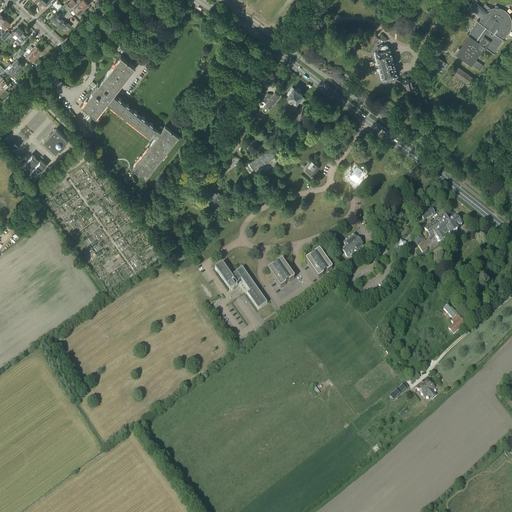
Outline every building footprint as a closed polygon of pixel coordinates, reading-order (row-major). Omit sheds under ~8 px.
[(76,2),(73,0),(71,0),(67,4),(79,15),(84,10),(76,2)] [(82,0),(81,1),(79,0),(77,0),(76,2),(84,10),(89,5),(83,0),(82,0)] [(488,13),(473,0),(468,6),(484,19),(483,20),(482,19),(480,21),(481,22),(480,23),(476,21),(477,21),(468,35),(467,34),(469,36),(460,49),(459,48),(455,54),(456,54),(471,65),(471,66),(472,65),(480,71),(483,66),(475,60),(475,59),(484,46),(494,54),(494,53),(503,40),(504,40),(501,38),(504,34),(506,35),(510,29),(508,28),(511,24),(507,22),(510,18),(506,15),(508,14),(496,5),(492,11),(490,9),(488,13)] [(58,9),(62,5),(57,1),(53,5),(58,9)] [(63,16),(60,13),(58,15),(57,14),(51,19),(57,24),(62,18),(63,16)] [(67,23),(62,18),(57,24),(62,29),(64,26),(68,30),(71,26),(67,22),(67,23)] [(2,38),(7,33),(5,31),(7,30),(6,29),(11,24),(6,19),(0,25),(3,27),(2,28),(1,32),(2,33),(1,34),(1,37),(2,38)] [(19,37),(24,31),(19,26),(14,32),(13,31),(11,33),(14,36),(13,36),(16,39),(17,39),(19,37)] [(24,31),(19,37),(17,39),(16,39),(15,40),(20,45),(24,41),(29,36),(24,31)] [(4,41),(11,34),(8,32),(7,33),(2,38),(4,41)] [(34,49),(30,46),(32,44),(30,42),(26,46),(32,51),(37,56),(42,51),(37,46),(34,49)] [(389,49),(389,48),(387,46),(385,45),(377,47),(376,48),(377,52),(376,53),(376,52),(375,53),(377,58),(376,58),(377,59),(380,72),(380,73),(381,73),(382,78),(382,79),(383,82),(395,79),(400,82),(402,87),(405,85),(407,89),(413,88),(410,79),(406,80),(406,79),(401,80),(397,77),(396,75),(397,75),(397,74),(395,69),(395,68),(394,64),(392,64),(390,55),(391,55),(392,55),(391,54),(390,49),(390,48),(389,49)] [(32,61),(37,56),(32,51),(27,56),(32,61)] [(82,105),(82,104),(82,105),(83,106),(81,108),(86,112),(88,110),(90,111),(88,114),(94,119),(96,116),(107,102),(111,105),(111,106),(111,105),(150,136),(150,137),(152,135),(155,138),(132,168),(138,173),(139,172),(140,174),(146,179),(179,137),(180,137),(173,132),(173,133),(171,131),(172,131),(165,126),(161,132),(152,125),(153,124),(150,122),(149,123),(144,119),(145,118),(142,116),(141,117),(136,113),(137,112),(134,109),(134,111),(129,107),(129,105),(127,103),(126,104),(121,100),(122,99),(119,97),(118,98),(113,94),(135,67),(135,66),(129,61),(129,62),(127,61),(127,60),(121,55),(82,105)] [(441,60),(438,57),(437,57),(437,58),(431,66),(431,67),(437,71),(444,62),(442,60),(442,59),(441,60)] [(16,59),(12,64),(13,65),(19,71),(23,66),(16,59)] [(19,71),(13,65),(8,70),(6,72),(9,75),(11,73),(14,76),(19,71)] [(468,83),(472,78),(456,66),(451,72),(468,83)] [(0,81),(0,80),(0,84),(5,89),(9,84),(3,78),(0,81)] [(286,95),(288,96),(286,98),(288,100),(288,101),(289,102),(290,103),(291,103),(292,103),(292,102),(294,104),(297,101),(300,104),(302,103),(305,99),(304,98),(301,95),(301,94),(302,94),(301,94),(299,92),(301,90),(297,87),(296,90),(294,88),(293,88),(292,87),(286,95)] [(280,95),(275,92),(272,95),(271,94),(268,94),(263,100),(264,102),(266,104),(263,108),(263,111),(265,113),(267,111),(270,107),(271,107),(280,95)] [(87,140),(91,137),(69,109),(65,112),(87,140)] [(61,151),(69,141),(56,129),(44,142),(56,154),(60,150),(61,151)] [(225,149),(216,154),(220,160),(229,154),(225,149)] [(244,165),(254,180),(257,178),(260,175),(279,163),(272,152),(270,149),(250,162),(248,159),(245,161),(246,163),(244,165)] [(39,162),(35,158),(36,158),(32,154),(22,165),(26,169),(26,168),(30,171),(28,173),(34,179),(46,166),(40,160),(39,162)] [(312,176),(316,171),(319,167),(312,162),(305,170),(312,176)] [(360,166),(355,163),(352,167),(350,166),(349,168),(350,169),(347,173),(350,176),(348,178),(355,183),(357,181),(360,177),(362,175),(364,176),(367,172),(365,171),(366,169),(365,167),(363,165),(361,166),(360,166)] [(217,193),(213,191),(204,204),(209,207),(214,200),(220,204),(225,196),(218,192),(217,193)] [(424,221),(435,214),(432,209),(420,216),(424,221)] [(449,223),(444,214),(436,220),(436,219),(436,220),(434,221),(431,223),(430,224),(429,224),(423,228),(430,239),(418,247),(422,253),(427,250),(426,248),(437,241),(440,246),(446,242),(443,238),(449,235),(449,236),(450,237),(457,232),(456,231),(456,230),(461,227),(456,218),(455,219),(453,220),(452,220),(452,221),(449,223)] [(403,237),(409,232),(408,230),(406,228),(405,226),(398,231),(400,233),(398,235),(400,238),(402,236),(403,237)] [(356,238),(354,235),(343,244),(346,247),(341,250),(347,257),(355,251),(357,255),(365,249),(362,245),(363,245),(357,238),(356,238)] [(397,240),(394,248),(397,249),(398,247),(404,249),(406,243),(400,241),(397,240)] [(381,249),(379,246),(378,247),(377,246),(374,249),(382,261),(386,258),(384,255),(388,252),(385,248),(381,251),(380,250),(381,249)] [(320,252),(320,251),(319,251),(315,254),(314,255),(315,255),(315,256),(314,256),(313,256),(312,256),(312,257),(311,258),(311,257),(310,258),(310,257),(306,260),(306,261),(305,261),(306,261),(310,267),(314,273),(318,279),(319,279),(323,276),(323,275),(327,272),(327,273),(328,272),(328,273),(332,270),(332,269),(328,263),(324,257),(320,251),(320,252)] [(282,261),(281,261),(277,264),(277,265),(276,266),(276,265),(275,265),(275,266),(274,266),(274,267),(273,268),(273,267),(272,267),(268,270),(268,271),(272,276),(272,277),(276,282),(276,283),(280,288),(280,289),(281,288),(285,285),(285,284),(289,282),(290,282),(294,279),(294,278),(290,273),(290,272),(286,267),(286,266),(282,261)] [(232,278),(222,264),(215,269),(230,290),(237,285),(236,284),(241,280),(250,292),(247,294),(258,310),(267,304),(242,269),(236,273),(237,274),(232,278)] [(449,310),(447,307),(443,310),(452,319),(449,321),(453,326),(448,330),(453,335),(464,326),(451,310),(450,309),(449,310)] [(419,377),(416,373),(409,379),(412,383),(414,382),(414,381),(417,378),(417,379),(419,377)] [(435,388),(427,379),(423,382),(421,383),(433,398),(436,395),(432,391),(435,388)] [(407,389),(408,388),(404,383),(403,384),(392,393),(396,398),(407,389)] [(433,398),(421,383),(421,384),(416,388),(424,398),(428,394),(428,395),(429,394),(431,395),(429,397),(431,400),(433,398)] [(316,395),(320,393),(315,386),(312,389),(316,395)]
